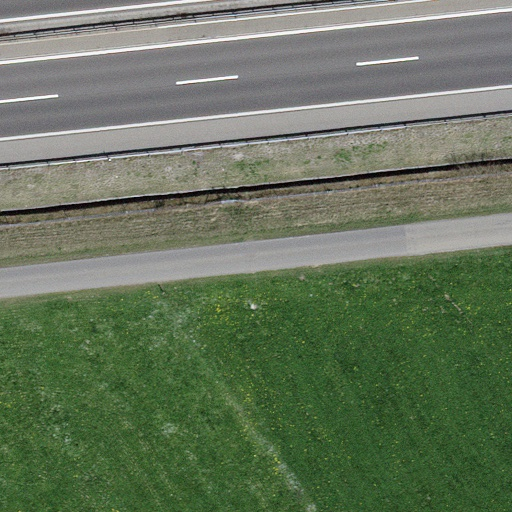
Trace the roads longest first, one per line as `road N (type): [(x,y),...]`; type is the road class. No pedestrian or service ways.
road 1 (track): [(511,218),(0,271)]
road 2 (motorway): [(0,103),(511,50)]
